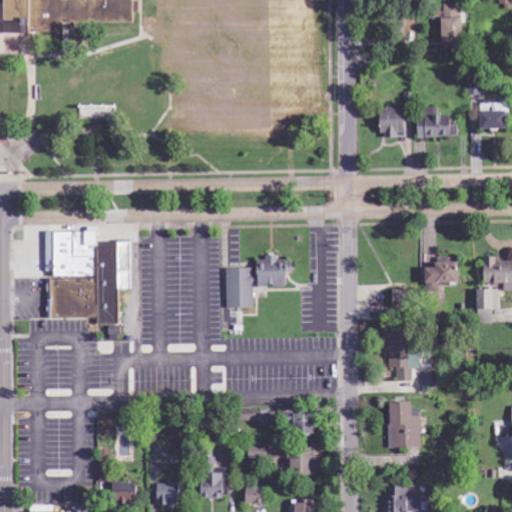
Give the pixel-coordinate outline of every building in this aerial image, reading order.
[(14,0),(15,22),(24,22),(24,34),(69,34),(69,23),(143,23),(142,0),(14,0)] [(511,8),(511,0),(501,0),(501,8),(511,8)] [(467,19),(446,20),(447,45),(468,45),(467,19)] [(486,130),(511,129),(511,105),(511,104),(485,104),(486,130)] [(411,109),(385,108),(384,138),(410,139),(411,109)] [(461,138),(461,126),(457,126),(457,116),(442,117),(442,109),(431,109),(432,119),(420,119),(420,139),(461,138)] [(122,326),(122,291),(135,291),(135,244),(104,244),(104,233),(49,233),(49,276),(50,276),(50,319),(101,319),(101,326),(122,326)] [(274,277),(283,264),(278,260),(278,259),(273,255),(263,268),(274,277)] [(466,263),(455,263),(455,258),(440,258),(440,269),(428,269),(427,292),(443,292),(443,283),(465,284),(466,263)] [(507,284),(507,290),(511,289),(511,262),(499,263),(499,259),(486,258),(486,284),(507,284)] [(418,291),(395,292),(396,313),(419,312),(418,291)] [(504,310),(503,291),(478,291),(478,310),(504,310)] [(481,324),(496,324),(496,312),(481,312),(481,324)] [(414,353),(414,328),(391,328),(391,369),(400,369),(400,383),(415,382),(415,370),(422,370),(422,353),(414,353)] [(424,449),(423,417),(418,417),(418,404),(395,404),(395,423),(391,423),(391,449),(424,449)] [(321,416),(300,416),(301,436),(321,435),(321,416)] [(102,478),(113,479),(114,451),(103,451),(102,478)] [(317,453),(295,454),(296,478),(318,477),(317,453)] [(229,500),(229,475),(209,474),(208,500),(229,500)] [(142,485),(117,485),(117,505),(142,505),(142,485)] [(187,485),(159,485),(159,508),(186,508),(187,485)] [(392,511),(424,511),(424,496),(416,497),(415,488),(392,489),(392,511)] [(271,489),(249,489),(250,506),(271,505),(271,489)] [(312,511),(313,503),(301,502),(300,511),(312,511)]
